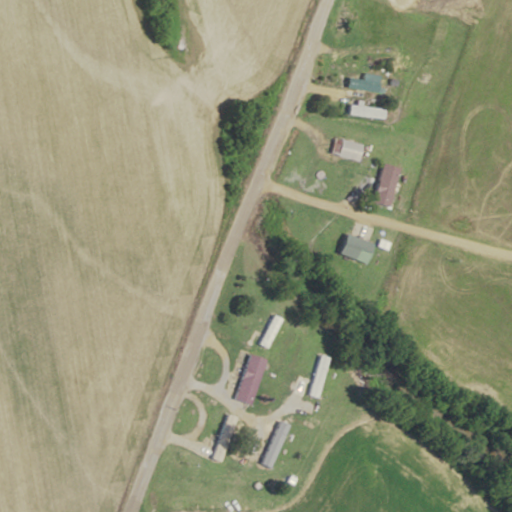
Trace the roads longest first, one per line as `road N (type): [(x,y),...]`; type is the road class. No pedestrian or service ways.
road 1 (residential): [(139,511),(332,0)]
road 2 (track): [(272,160),(511,229)]
